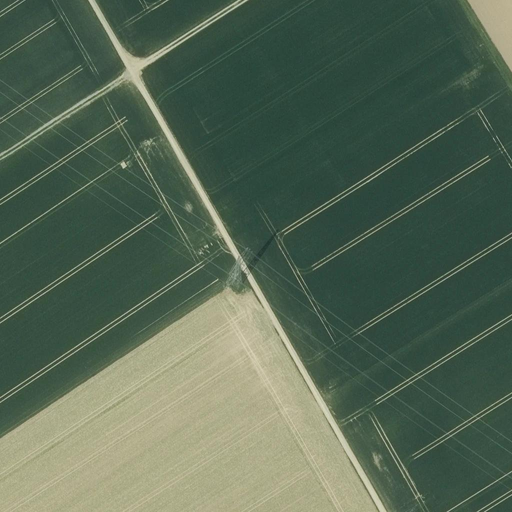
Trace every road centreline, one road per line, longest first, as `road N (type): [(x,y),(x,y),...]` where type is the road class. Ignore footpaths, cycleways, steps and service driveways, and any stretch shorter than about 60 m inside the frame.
road 1 (track): [(90,0),(380,511)]
road 2 (track): [(0,161),(131,73)]
road 3 (track): [(245,0),(131,73)]
